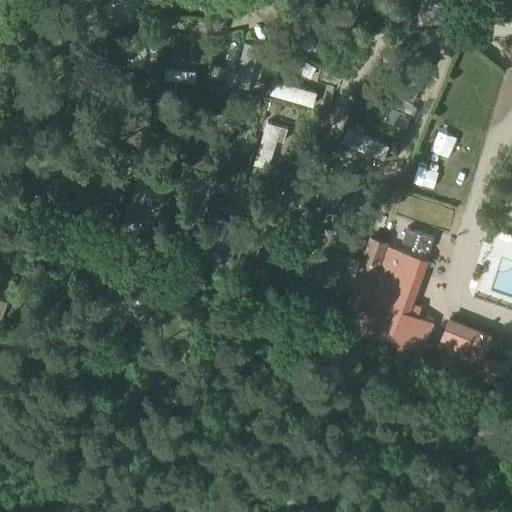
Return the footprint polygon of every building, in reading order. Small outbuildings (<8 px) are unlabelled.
[(301,6),(294,19),(323,36),(331,23),(301,6)] [(151,20),(148,30),(158,32),(161,22),(151,20)] [(164,34),(163,44),(172,45),(173,35),(164,34)] [(118,37),(117,49),(136,50),(155,50),(156,38),(118,37)] [(233,56),(230,69),(237,71),(234,82),(249,85),(259,45),(245,42),(241,58),(233,56)] [(416,57),(399,93),(413,100),(430,64),(416,57)] [(301,60),(296,70),(310,77),(315,67),(301,60)] [(166,69),(165,80),(195,83),(196,72),(166,69)] [(272,78),(268,93),(312,106),(316,91),(289,83),(291,79),(282,76),(281,81),(272,78)] [(211,77),(208,89),(223,92),(226,81),(211,77)] [(104,84),(102,99),(115,102),(151,108),(154,93),(104,84)] [(386,100),(379,112),(392,118),(398,106),(386,100)] [(403,101),(399,111),(408,115),(410,116),(412,117),(416,107),(413,106),(403,101)] [(183,110),(183,127),(232,128),(233,112),(183,110)] [(267,122),(253,164),(268,168),(277,140),(283,142),(288,128),(267,122)] [(347,128),(341,142),(382,159),(388,145),(347,128)] [(59,158),(38,184),(50,194),(71,168),(59,158)] [(343,172),(326,204),(339,211),(356,179),(343,172)] [(385,184),(382,201),(401,205),(405,188),(385,184)] [(151,194),(137,235),(150,239),(164,199),(151,194)] [(75,195),(75,210),(112,211),(112,196),(75,195)] [(327,214),(327,224),(336,224),(337,214),(327,214)] [(216,236),(209,254),(228,262),(242,228),(226,221),(219,238),(216,236)] [(278,233),(255,263),(266,271),(289,241),(278,233)] [(371,239),(348,305),(365,311),(357,333),(421,356),(432,322),(417,316),(420,309),(408,305),(426,256),(389,243),(388,245),(371,239)] [(254,267),(250,276),(261,280),(264,271),(254,267)] [(3,277),(0,283),(0,289),(10,294),(14,282),(3,277)] [(119,281),(99,330),(116,336),(128,307),(143,313),(150,294),(119,281)] [(441,348),(436,358),(500,385),(507,368),(483,358),(492,336),(449,319),(438,347),(441,348)] [(413,399),(409,408),(421,414),(425,405),(413,399)] [(444,402),(429,435),(449,444),(464,411),(444,402)] [(289,481),(277,511),(299,511),(300,509),(308,511),(325,511),(331,497),(289,481)] [(157,503),(152,511),(171,511),(172,511),(157,503)]
